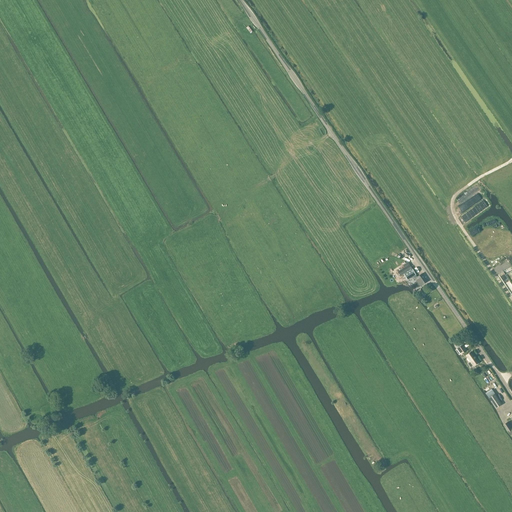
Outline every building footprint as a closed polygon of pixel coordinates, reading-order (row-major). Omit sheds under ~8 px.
[(415,275),(412,269),(404,274),(407,280),(415,275)] [(415,278),(416,281),(414,282),(418,288),(427,281),(421,274),(415,278)] [(462,345),(457,348),(461,353),(466,350),(462,345)] [(474,366),(478,362),(471,352),(466,355),(471,361),(468,363),(470,367),(473,365),(474,366)] [(496,408),(502,404),(495,393),(491,396),(489,397),(496,408)]
